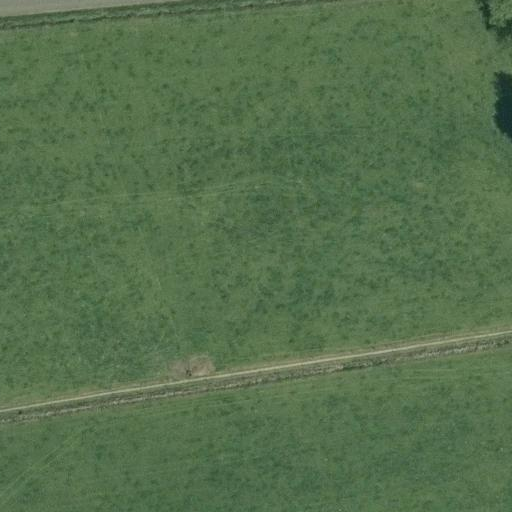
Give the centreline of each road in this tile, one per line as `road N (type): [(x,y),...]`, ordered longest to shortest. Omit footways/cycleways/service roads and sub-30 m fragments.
road 1 (track): [(0,408),(511,331)]
road 2 (unclassified): [(0,11),(123,0)]
